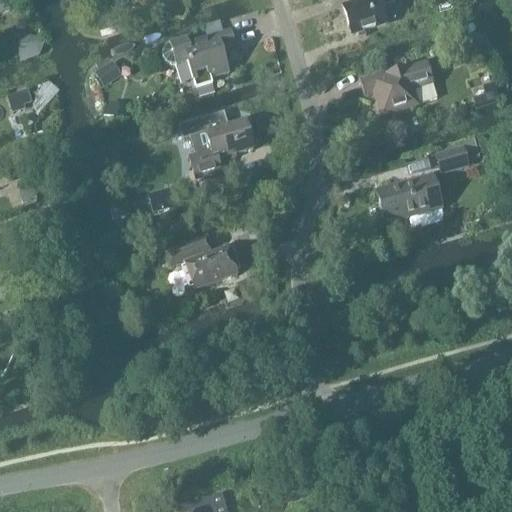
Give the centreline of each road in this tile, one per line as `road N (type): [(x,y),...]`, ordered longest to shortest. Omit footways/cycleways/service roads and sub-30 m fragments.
road 1 (residential): [(322,410),(299,272),(315,135),(277,0)]
road 2 (residential): [(101,467),(322,410)]
road 3 (residential): [(322,410),(511,358)]
